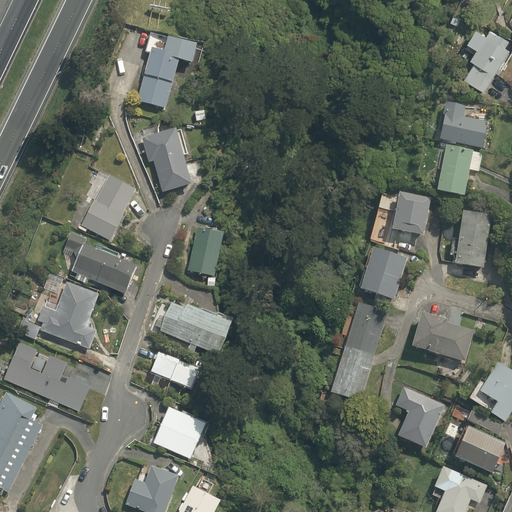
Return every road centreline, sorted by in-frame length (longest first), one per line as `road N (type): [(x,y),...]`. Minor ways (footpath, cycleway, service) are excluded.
road 1 (residential): [(94,511),(90,484),(118,423),(118,379),(172,216)]
road 2 (residential): [(511,322),(420,292),(387,402)]
road 3 (motorway): [(77,0),(0,161)]
